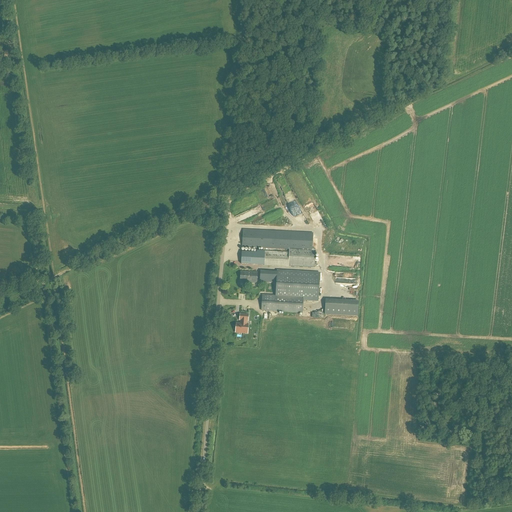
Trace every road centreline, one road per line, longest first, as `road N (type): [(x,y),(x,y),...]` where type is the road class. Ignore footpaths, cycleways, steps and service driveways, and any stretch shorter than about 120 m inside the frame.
road 1 (unclassified): [(199,511),(245,0)]
road 2 (track): [(394,113),(39,284)]
